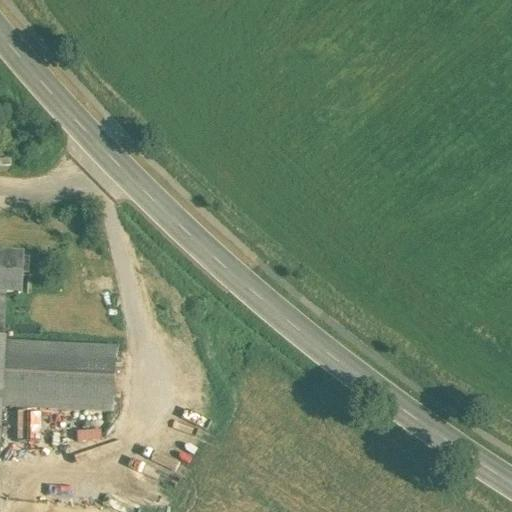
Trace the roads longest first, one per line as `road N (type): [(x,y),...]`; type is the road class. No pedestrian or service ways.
road 1 (secondary): [(511,480),(283,318),(104,156)]
road 2 (secondary): [(104,156),(0,31)]
